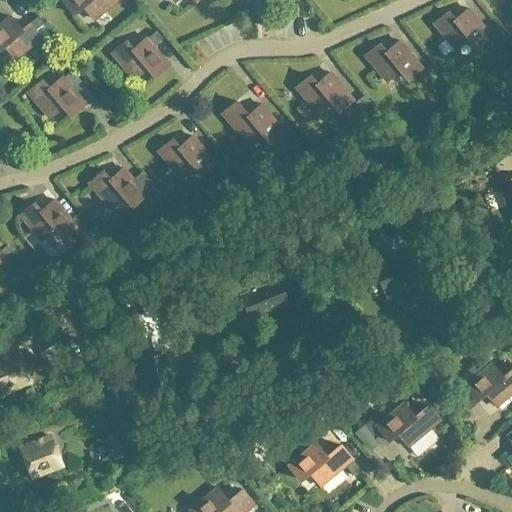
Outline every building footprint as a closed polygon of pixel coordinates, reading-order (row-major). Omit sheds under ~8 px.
[(62,0),(73,15),(83,7),(94,20),(117,0),(62,0)] [(455,20),(448,12),(434,24),(455,50),(468,39),(476,48),(490,36),(468,9),(455,20)] [(21,30),(10,17),(0,25),(0,49),(4,46),(15,60),(41,38),(35,31),(44,23),(39,17),(30,24),(29,24),(21,30)] [(133,50),(126,42),(112,53),(133,79),(147,68),(154,77),(169,66),(153,46),(162,39),(156,32),(147,40),(146,39),(133,50)] [(502,32),(493,40),(499,47),(508,39),(502,32)] [(386,52),(379,44),(365,56),(386,82),(400,71),(407,80),(422,68),(399,41),(386,52)] [(439,71),(433,64),(424,71),(430,78),(439,71)] [(48,89),(42,81),(27,92),(49,118),(62,107),(70,117),(84,105),(68,86),(77,78),(72,71),(63,79),(62,78),(48,89)] [(317,84),(310,76),(296,88),(317,114),(331,103),(338,112),(353,100),(330,73),(317,84)] [(370,103),(364,96),(355,103),(361,110),(370,103)] [(236,102),(222,114),(249,146),(262,135),(270,144),(284,132),(261,105),(248,116),(236,102)] [(179,148),(172,140),(158,152),(180,177),(193,166),(201,176),(215,164),(192,137),(179,148)] [(232,166),(226,159),(217,167),(223,174),(232,166)] [(103,172),(89,184),(111,209),(124,198),(132,207),(146,196),(123,169),(110,180),(103,172)] [(511,225),(511,178),(498,183),(511,226),(511,225)] [(163,198),(157,191),(148,199),(154,205),(163,198)] [(41,211),(34,203),(20,215),(42,241),(55,230),(63,239),(77,227),(86,220),(80,213),(71,220),(54,200),(41,211)] [(0,263),(4,261),(4,260),(13,253),(7,246),(0,251),(0,263)] [(419,276),(420,275),(410,253),(373,270),(383,292),(396,286),(399,292),(422,282),(419,276)] [(250,318),(287,303),(278,281),(241,296),(250,318)] [(448,311),(456,330),(471,323),(463,304),(448,311)] [(18,314),(23,328),(44,319),(40,306),(18,314)] [(0,394),(29,383),(17,354),(0,360),(0,394)] [(150,400),(174,394),(164,355),(141,361),(150,400)] [(464,387),(476,401),(485,394),(496,407),(511,393),(511,369),(502,378),(491,364),(464,387)] [(378,429),(371,435),(379,444),(386,439),(388,441),(397,433),(408,447),(440,420),(429,406),(414,418),(404,404),(376,427),(378,429)] [(51,437),(20,449),(31,478),(62,465),(51,437)] [(309,473),(320,487),(352,460),(340,446),(326,457),(315,444),(288,467),(300,481),(309,473)] [(361,471),(353,462),(347,468),(354,477),(361,471)] [(356,502),(363,491),(350,483),(343,494),(356,502)] [(228,502),(217,488),(190,511),(244,511),(254,504),(242,490),(228,502)]
